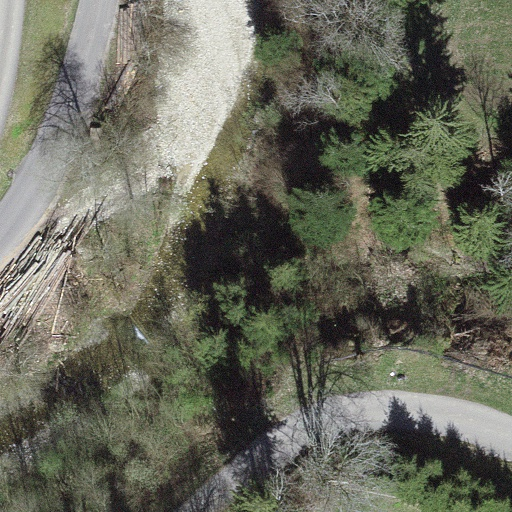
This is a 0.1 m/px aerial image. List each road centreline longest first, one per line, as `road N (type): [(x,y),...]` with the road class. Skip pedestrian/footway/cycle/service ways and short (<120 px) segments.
road 1 (track): [(189,511),(287,429),(334,413),(405,410),(511,437)]
road 2 (unclassified): [(0,236),(40,198),(101,0)]
